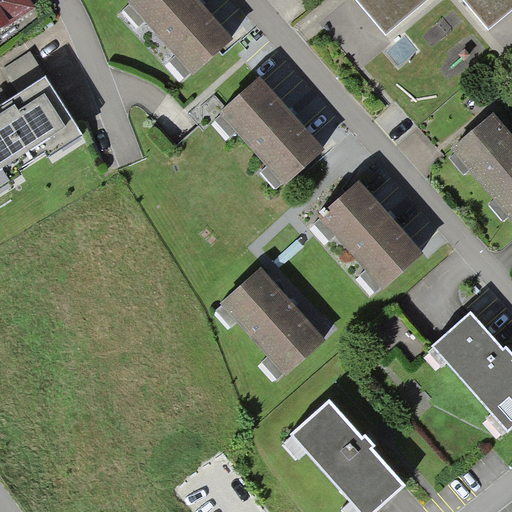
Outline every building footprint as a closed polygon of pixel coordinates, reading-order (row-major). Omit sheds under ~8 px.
[(0,0),(0,30),(36,7),(30,0),(0,0)] [(234,40),(197,0),(127,0),(126,1),(129,4),(124,9),(139,26),(146,20),(177,55),(171,61),(186,78),(192,72),(194,75),(234,40)] [(511,0),(356,0),(386,36),(428,0),(461,0),(489,33),(511,13),(511,0)] [(0,179),(44,151),(47,156),(83,134),(30,52),(4,69),(19,93),(10,99),(2,86),(0,87),(0,179)] [(325,148),(260,77),(220,112),(222,114),(217,119),(231,135),(237,129),(270,166),(263,172),(276,187),(283,181),(286,184),(325,148)] [(511,134),(495,114),(452,149),(456,154),(451,158),(463,172),(469,167),(496,200),(492,203),(504,218),(509,215),(511,218),(511,134)] [(423,252),(360,180),(320,216),(321,217),(314,224),(330,242),(337,236),(367,270),(361,275),(375,291),(382,285),(384,287),(423,252)] [(326,343),(263,268),(218,307),(234,326),(241,320),(270,354),(263,360),(281,382),(326,343)] [(511,426),(511,355),(473,311),(432,347),(507,431),(511,426)] [(372,511),(407,481),(331,396),(292,432),(363,511),(372,511)]
